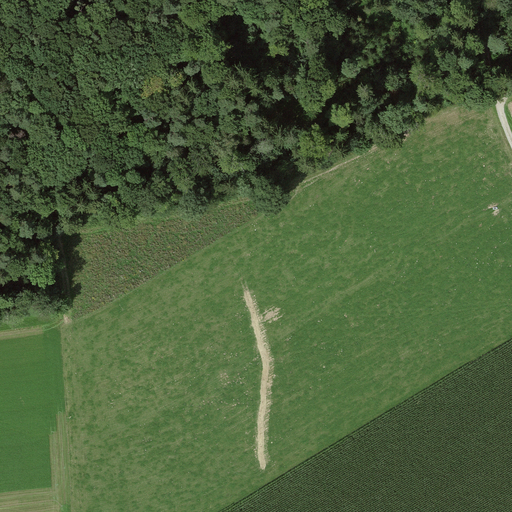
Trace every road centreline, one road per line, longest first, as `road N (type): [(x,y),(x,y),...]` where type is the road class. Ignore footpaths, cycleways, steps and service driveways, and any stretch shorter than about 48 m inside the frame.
road 1 (track): [(0,209),(56,171),(223,0)]
road 2 (track): [(479,0),(511,139)]
